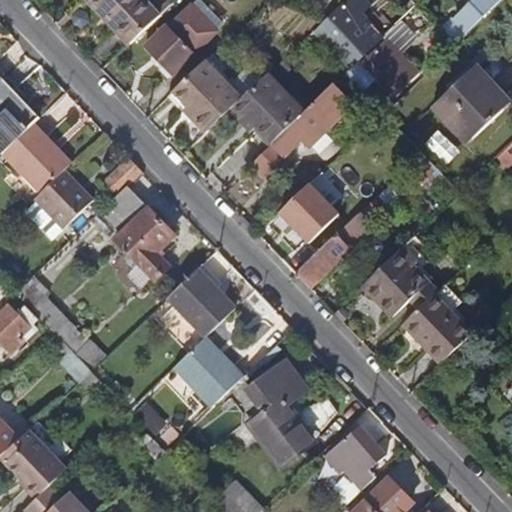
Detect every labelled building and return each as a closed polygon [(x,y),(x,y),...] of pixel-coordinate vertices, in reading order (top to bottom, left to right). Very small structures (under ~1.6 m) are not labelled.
[(86,0),(128,44),(160,14),(147,0),(86,0)] [(199,0),(193,6),(218,32),(225,25),(201,0),(199,0)] [(474,0),(454,19),(468,34),(504,0),(474,0)] [(166,21),(146,40),(176,71),(218,32),(193,6),(191,5),(170,25),(166,21)] [(322,25),(315,31),(351,69),(359,62),(360,61),(373,48),(376,45),(347,14),(329,31),(322,25)] [(172,75),(176,71),(146,40),(142,43),(172,75)] [(400,77),(386,62),(373,48),(360,61),(393,98),(407,85),(400,77)] [(386,62),(400,77),(406,71),(392,56),(386,62)] [(183,109),(206,133),(227,112),(242,98),(205,59),(171,90),(186,106),(183,109)] [(375,79),(359,62),(351,69),(347,73),(363,91),(375,79)] [(477,65),(432,107),(467,145),(507,108),(483,83),(489,78),(477,65)] [(227,112),(239,124),(245,118),(253,127),(271,144),(304,113),(267,75),(242,98),(227,112)] [(42,117),(5,78),(0,82),(0,152),(2,155),(38,121),(42,117)] [(355,107),(334,85),(304,113),(271,144),(251,163),(264,177),(302,141),(311,150),(355,107)] [(383,113),(373,122),(412,162),(421,153),(383,113)] [(247,133),(253,127),(245,118),(239,124),(247,133)] [(58,143),(38,121),(2,155),(39,195),(66,169),(71,165),(55,147),(58,143)] [(511,141),(495,156),(505,169),(511,163),(511,141)] [(75,161),(58,143),(55,147),(71,165),(75,161)] [(444,178),(421,153),(412,162),(435,185),(444,178)] [(101,188),(113,200),(127,187),(143,172),(131,160),(101,188)] [(95,198),(66,169),(39,195),(35,199),(62,228),(63,229),(95,198)] [(175,237),(127,187),(113,200),(100,213),(120,235),(115,240),(155,281),(170,268),(157,254),(175,237)] [(62,228),(35,199),(23,210),(50,238),(62,228)] [(374,225),(360,211),(335,235),(295,273),(310,289),(350,250),(349,249),(374,225)] [(321,220),(281,258),(295,273),(335,235),(321,220)] [(437,290),(399,249),(361,285),(392,317),(409,301),(417,308),(434,293),(437,290)] [(168,299),(205,338),(206,337),(236,309),(199,271),(168,299)] [(34,276),(16,293),(54,332),(63,342),(77,329),(76,328),(48,299),(49,298),(47,297),(51,293),(34,276)] [(402,323),(440,362),(448,355),(463,341),(472,333),(434,293),(417,308),(402,323)] [(16,298),(0,313),(0,341),(11,354),(37,329),(32,325),(37,320),(16,298)] [(346,315),(338,307),(333,312),(341,320),(346,315)] [(77,329),(63,342),(76,355),(80,360),(92,372),(107,357),(79,328),(76,328),(77,329)] [(173,368),(211,408),(244,377),(206,337),(205,338),(173,368)] [(476,355),(463,341),(448,355),(461,370),(476,355)] [(63,367),(68,372),(80,360),(76,355),(63,367)] [(68,372),(79,384),(92,372),(80,360),(68,372)] [(284,363),(248,390),(263,412),(250,421),(281,463),(309,441),(285,407),(305,392),(284,363)] [(89,395),(102,383),(92,372),(79,384),(89,395)] [(0,458),(18,442),(0,422),(0,458)] [(345,472),(362,492),(376,478),(369,470),(385,456),(361,427),(326,456),(341,475),(345,472)] [(23,488),(35,501),(56,481),(66,471),(33,437),(6,464),(26,486),(23,488)] [(389,479),(365,502),(354,511),(403,511),(412,503),(389,479)] [(85,511),(56,481),(35,501),(24,511),(25,511),(85,511)] [(225,511),(262,511),(236,485),(216,502),(217,503),(225,511)] [(207,511),(225,511),(217,503),(207,511)]
